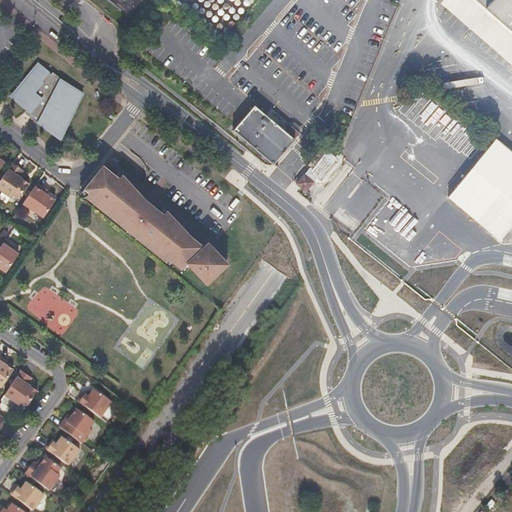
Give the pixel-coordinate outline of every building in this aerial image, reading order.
[(139,0),(108,0),(128,15),(139,0)] [(511,0),(472,0),(484,10),(467,29),(511,67),(511,0)] [(62,136),(84,93),(60,81),(39,64),(12,97),(35,115),(32,118),(41,125),(62,136)] [(273,159),(293,136),(293,135),(297,130),(269,105),(263,111),(252,102),(233,123),(239,130),(273,159)] [(511,130),(511,109),(511,108),(501,123),(511,130)] [(499,239),(511,222),(511,148),(497,137),(448,197),(499,239)] [(315,153),(322,146),(319,142),(312,149),(315,153)] [(115,177),(120,170),(108,161),(104,167),(115,177)] [(25,176),(22,173),(24,170),(13,163),(0,182),(0,189),(11,198),(13,195),(19,199),(30,183),(23,179),(25,176)] [(207,283),(228,263),(224,260),(208,243),(203,248),(181,231),(184,227),(167,210),(164,207),(159,212),(137,195),(140,191),(123,174),(120,170),(115,177),(104,167),(83,192),(88,196),(172,266),(175,263),(182,268),(187,263),(207,283)] [(340,186),(350,194),(361,181),(352,173),(340,186)] [(308,193),(317,183),(308,176),(300,185),(308,193)] [(44,218),(56,201),(46,195),(49,190),(38,184),(24,204),(44,218)] [(341,190),(331,209),(337,213),(347,193),(341,190)] [(164,207),(140,191),(137,195),(159,212),(164,207)] [(208,243),(184,227),(181,231),(203,248),(208,243)] [(0,267),(1,267),(7,272),(20,253),(4,243),(0,248),(0,267)] [(9,359),(4,356),(0,353),(0,384),(2,386),(14,368),(7,363),(9,359)] [(38,389),(31,384),(34,380),(31,378),(32,376),(22,369),(6,393),(19,403),(21,400),(27,404),(38,389)] [(86,392),(84,395),(79,401),(102,418),(113,402),(95,388),(90,395),(86,392)] [(69,414),(66,419),(60,427),(71,435),(83,443),(93,430),(90,428),(95,421),(78,409),(73,416),(69,414)] [(70,465),(80,450),(63,437),(59,443),(54,439),(46,448),(70,465)] [(47,457),(43,463),(39,461),(36,464),(33,462),(25,473),(49,491),(60,476),(57,474),(61,468),(47,457)] [(28,482),(23,488),(19,484),(12,494),(34,510),(45,495),(28,482)]
